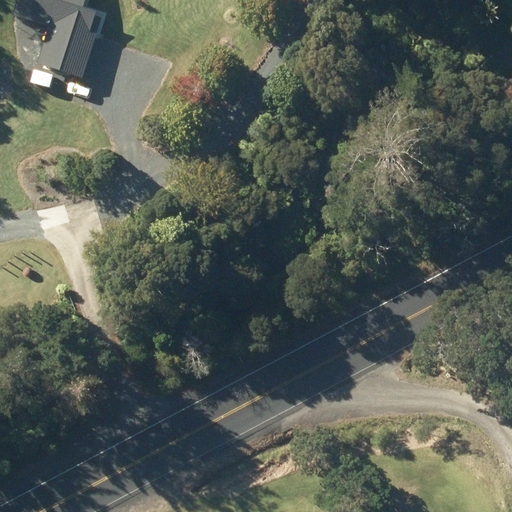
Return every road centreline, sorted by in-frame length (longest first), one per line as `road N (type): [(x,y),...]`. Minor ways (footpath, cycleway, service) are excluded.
road 1 (primary): [(64,511),(511,270)]
road 2 (track): [(70,253),(201,149),(300,0)]
road 3 (track): [(155,461),(70,253),(33,231),(0,235)]
road 4 (track): [(511,475),(497,431),(372,384),(298,382)]
